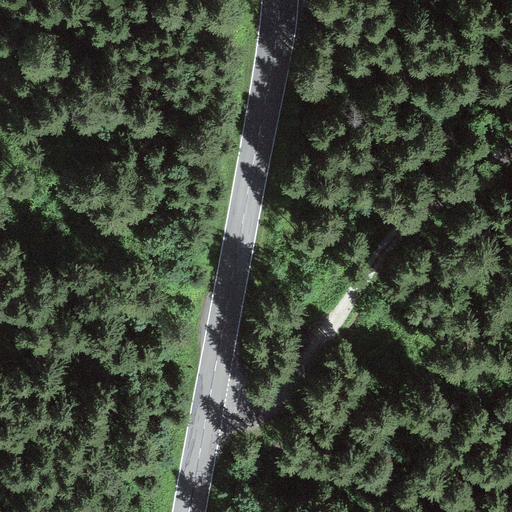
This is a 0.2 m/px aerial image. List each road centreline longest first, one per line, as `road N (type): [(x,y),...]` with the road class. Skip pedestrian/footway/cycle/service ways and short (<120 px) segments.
road 1 (secondary): [(280,0),(190,511)]
road 2 (track): [(511,140),(371,269),(280,389),(209,404)]
